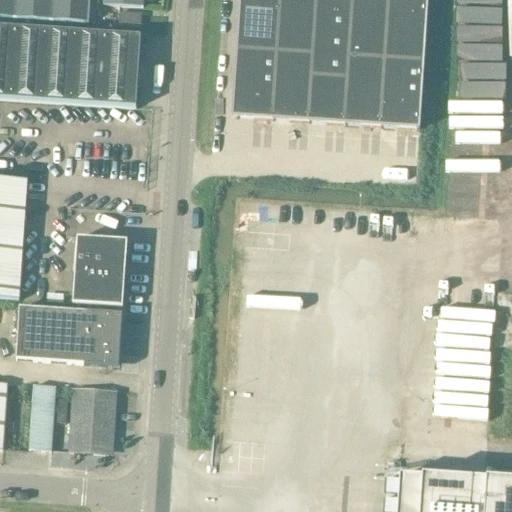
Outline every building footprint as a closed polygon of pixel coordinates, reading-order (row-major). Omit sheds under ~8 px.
[(0,0),(0,19),(14,20),(15,0),(0,0)] [(15,0),(14,20),(51,23),(51,0),(15,0)] [(51,0),(51,23),(88,26),(89,0),(51,0)] [(142,9),(142,0),(102,0),(103,7),(142,9)] [(242,0),(234,121),(416,133),(416,132),(417,132),(419,132),(427,0),(242,0)] [(139,29),(140,17),(119,15),(118,27),(139,29)] [(0,102),(135,112),(140,39),(0,29),(0,102)] [(0,181),(0,301),(19,302),(26,183),(0,181)] [(122,309),(126,244),(77,241),(72,306),(122,309)] [(117,369),(121,317),(18,310),(15,362),(117,369)] [(51,454),(56,389),(33,388),(29,453),(51,454)] [(114,450),(117,393),(73,391),(69,455),(106,457),(114,450)] [(511,511),(511,487),(398,480),(395,511),(511,511)]
